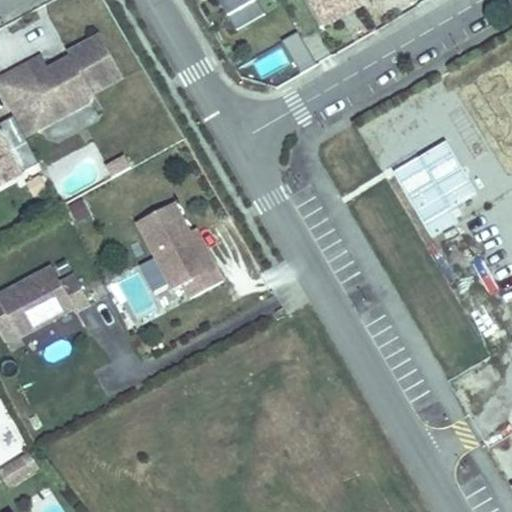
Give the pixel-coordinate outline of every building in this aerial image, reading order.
[(216,0),(227,18),(256,2),(254,0),(216,0)] [(358,4),(356,0),(306,0),(316,17),(338,4),(343,13),(358,4)] [(264,16),(256,2),(227,18),(235,32),(264,16)] [(343,13),(338,4),(316,17),(321,25),(343,13)] [(301,33),(285,41),(301,72),(316,64),(301,33)] [(77,105),(79,97),(111,79),(88,37),(55,55),(58,60),(60,63),(53,67),(48,66),(35,73),(41,84),(27,92),(15,69),(9,71),(12,77),(0,83),(0,112),(4,120),(15,139),(77,105)] [(281,48),(253,64),(262,78),(289,62),(281,48)] [(0,83),(12,77),(9,71),(0,76),(0,83)] [(511,72),(466,100),(493,152),(511,141),(511,72)] [(0,182),(30,167),(15,139),(4,120),(0,121),(0,182)] [(164,205),(127,225),(164,292),(174,287),(182,301),(215,283),(206,268),(200,271),(180,235),(164,205)] [(186,231),(180,235),(200,271),(206,268),(186,231)] [(89,303),(74,275),(59,283),(51,266),(0,293),(0,305),(4,314),(0,316),(0,336),(2,341),(16,334),(17,337),(72,308),(74,311),(89,303)] [(35,468),(26,453),(16,460),(25,474),(35,468)] [(25,474),(16,460),(4,467),(13,482),(25,474)] [(13,482),(4,467),(0,469),(0,482),(4,488),(13,482)]
